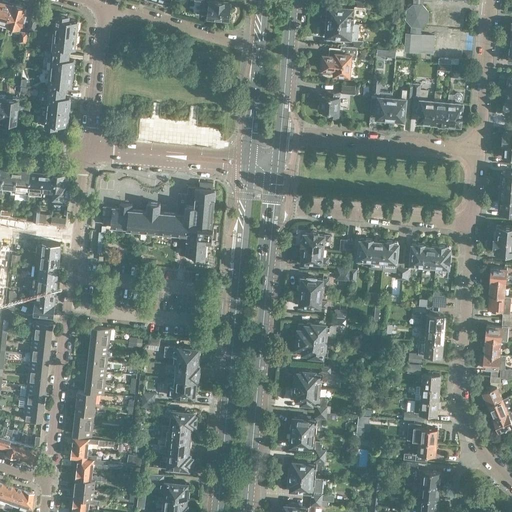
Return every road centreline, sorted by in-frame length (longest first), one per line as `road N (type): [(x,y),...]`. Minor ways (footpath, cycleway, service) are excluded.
road 1 (primary): [(248,163),(217,511)]
road 2 (primary): [(246,511),(277,165)]
road 3 (residential): [(48,480),(87,151)]
road 4 (residential): [(473,224),(461,402),(486,455),(511,482)]
road 5 (residential): [(473,224),(299,207)]
road 6 (residential): [(479,148),(306,134)]
road 7 (primary): [(277,165),(291,0)]
road 8 (residential): [(259,47),(102,5)]
road 9 (residential): [(248,163),(87,151)]
road 10 (residential): [(492,0),(479,148)]
road 11 (residential): [(87,151),(102,5)]
